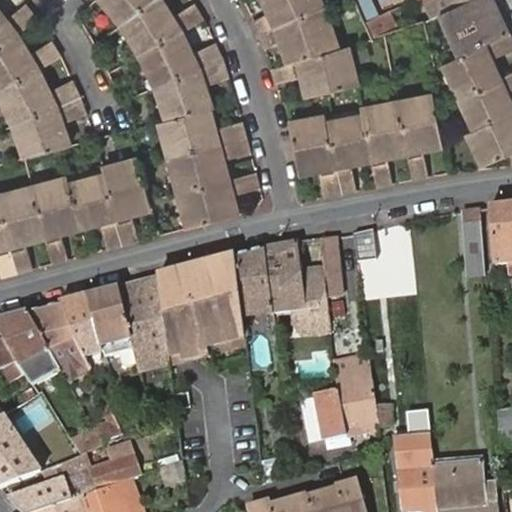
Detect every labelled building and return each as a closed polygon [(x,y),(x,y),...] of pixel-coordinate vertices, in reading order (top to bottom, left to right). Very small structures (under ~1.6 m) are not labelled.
[(0,40),(18,28),(37,15),(25,0),(24,0),(7,14),(1,17),(0,16),(0,9),(2,8),(0,6),(0,40)] [(101,0),(119,26),(126,21),(109,0),(101,0)] [(109,0),(126,21),(153,0),(109,0)] [(161,0),(153,0),(126,21),(144,51),(181,30),(204,18),(194,1),(171,13),(165,18),(161,12),(168,8),(161,0)] [(317,11),(311,0),(269,0),(272,4),(276,2),(278,7),(267,12),(250,20),(257,35),(317,11)] [(272,4),(269,0),(260,0),(267,12),(278,7),(276,2),(272,4)] [(319,0),(311,0),(317,11),(324,9),(319,0)] [(470,0),(434,0),(440,13),(470,0)] [(508,33),(492,0),(470,0),(440,13),(459,55),(508,33)] [(171,13),(168,8),(161,12),(165,18),(171,13)] [(324,9),(317,11),(333,49),(340,47),(324,9)] [(333,49),(317,11),(257,35),(263,49),(280,44),(290,41),(292,47),(289,48),(293,61),(333,49)] [(377,14),(364,20),(371,35),(385,30),(377,14)] [(144,51),(126,21),(119,26),(137,55),(144,51)] [(18,28),(0,40),(0,74),(5,83),(39,65),(61,54),(50,37),(30,48),(24,51),(20,44),(26,40),(18,28)] [(181,30),(144,51),(162,83),(223,57),(214,40),(190,50),(184,52),(181,46),(187,43),(181,30)] [(511,50),(511,42),(508,33),(459,55),(445,61),(459,91),(490,77),(484,64),(490,61),(511,50)] [(24,51),(30,48),(26,40),(20,44),(24,51)] [(290,41),(280,44),(287,64),(293,61),(289,48),(292,47),(290,41)] [(190,50),(187,43),(181,46),(184,52),(190,50)] [(347,45),(340,47),(351,86),(357,84),(347,45)] [(340,47),(333,49),(293,61),(287,64),(268,69),(274,84),(302,76),(309,74),(315,95),(351,86),(340,47)] [(162,83),(144,51),(137,55),(155,86),(162,83)] [(223,57),(162,83),(173,115),(202,108),(209,106),(210,105),(206,92),(200,94),(198,88),(204,86),(229,75),(223,57)] [(490,77),(496,74),(490,61),(484,64),(490,77)] [(5,83),(20,116),(78,93),(71,76),(48,86),(42,89),(39,81),(45,78),(39,65),(5,83)] [(506,95),(511,92),(511,73),(499,80),(493,83),(462,98),(476,130),(509,115),(499,98),(506,95)] [(308,97),(315,95),(309,74),(302,76),(308,97)] [(493,83),(499,80),(496,74),(490,77),(493,83)] [(490,77),(459,91),(462,98),(493,83),(490,77)] [(42,89),(48,86),(45,78),(39,81),(42,89)] [(0,85),(0,90),(13,119),(20,116),(5,83),(0,85)] [(173,115),(162,83),(155,86),(166,117),(171,115),(173,115)] [(206,92),(204,86),(198,88),(200,94),(206,92)] [(20,116),(32,150),(71,140),(66,124),(60,127),(57,121),(64,119),(85,110),(78,93),(20,116)] [(396,100),(397,108),(434,101),(433,93),(396,100)] [(509,115),(511,113),(511,106),(506,95),(499,98),(509,115)] [(363,114),(397,108),(396,100),(362,107),(363,114)] [(406,153),(412,181),(428,178),(423,150),(422,143),(442,140),(434,101),(397,108),(405,145),(406,153)] [(209,106),(202,108),(207,126),(214,124),(209,106)] [(202,108),(173,115),(171,115),(166,117),(176,153),(246,134),(241,117),(214,124),(207,126),(202,108)] [(371,159),(376,187),(392,184),(387,157),(386,149),(405,145),(397,108),(363,114),(370,152),(371,159)] [(511,113),(509,115),(476,130),(492,164),(509,156),(511,154),(511,113)] [(290,128),(326,121),(325,114),(288,121),(290,128)] [(326,121),(338,194),(356,191),(351,163),(350,156),(370,152),(363,114),(326,121)] [(25,151),(32,150),(20,116),(13,119),(25,151)] [(176,153),(166,117),(158,119),(168,155),(176,153)] [(60,127),(66,124),(64,119),(57,121),(60,127)] [(319,169),(324,197),(338,194),(326,121),(290,128),(296,165),(318,162),(319,169)] [(492,164),(476,130),(469,134),(484,168),(492,164)] [(246,134),(176,153),(185,188),(220,178),(215,159),(223,157),(251,149),(246,134)] [(422,143),(423,150),(444,147),(442,140),(422,143)] [(386,149),(387,157),(406,153),(405,145),(386,149)] [(350,156),(351,163),(371,159),(370,152),(350,156)] [(185,188),(176,153),(168,155),(177,190),(185,188)] [(101,166),(103,172),(140,163),(138,157),(101,166)] [(228,176),(223,157),(215,159),(220,178),(228,176)] [(297,173),(319,169),(318,162),(296,165),(297,173)] [(140,163),(103,172),(122,244),(137,239),(131,213),(129,206),(150,200),(140,163)] [(220,178),(185,188),(195,224),(229,214),(224,194),(231,192),(259,184),(255,169),(228,176),(220,178)] [(103,172),(68,182),(77,220),(98,214),(100,221),(107,248),(122,244),(103,172)] [(33,184),(34,191),(68,182),(66,175),(33,184)] [(68,182),(34,191),(44,228),(45,236),(52,263),(68,259),(60,232),(59,225),(77,220),(68,182)] [(33,184),(0,192),(0,199),(34,191),(33,184)] [(195,224),(185,188),(177,190),(187,226),(195,224)] [(0,199),(0,205),(17,272),(33,267),(26,241),(24,234),(44,228),(34,191),(0,199)] [(224,194),(229,214),(236,212),(231,192),(224,194)] [(129,206),(131,213),(151,207),(150,200),(129,206)] [(511,204),(489,206),(491,234),(495,264),(511,262),(511,204)] [(15,275),(17,274),(17,272),(0,205),(0,234),(14,274),(15,275)] [(489,206),(480,208),(482,234),(491,234),(489,206)] [(480,208),(461,210),(465,276),(484,273),(482,234),(480,208)] [(98,214),(77,220),(79,227),(100,221),(98,214)] [(79,227),(77,220),(59,225),(60,232),(79,227)] [(24,234),(26,241),(45,236),(44,228),(24,234)] [(376,269),(371,228),(353,231),(357,270),(376,269)] [(0,274),(1,277),(14,274),(0,234),(0,274)] [(334,235),(319,238),(322,267),(323,269),(326,295),(341,294),(337,268),(334,235)] [(300,278),(299,270),(295,241),(264,247),(272,313),(278,312),(299,308),(302,320),(307,319),(321,317),(321,316),(317,289),(308,290),(306,276),(300,278)] [(264,247),(234,255),(242,318),(272,313),(264,247)] [(157,276),(168,356),(208,346),(227,342),(244,338),(242,318),(234,255),(157,276)] [(323,269),(322,267),(299,270),(300,278),(306,276),(308,290),(317,289),(321,316),(321,317),(328,315),(326,295),(323,269)] [(157,276),(118,287),(129,335),(134,360),(136,369),(168,361),(168,356),(157,276)] [(129,335),(118,287),(86,295),(101,350),(102,353),(117,350),(119,359),(125,363),(134,360),(129,335)] [(86,295),(59,302),(85,359),(101,350),(86,295)] [(59,302),(26,312),(51,357),(57,367),(63,379),(64,381),(89,367),(88,365),(85,359),(59,302)] [(26,312),(0,318),(0,335),(3,340),(14,357),(22,370),(23,371),(51,357),(26,312)] [(229,353),(246,349),(244,338),(227,342),(229,353)] [(0,363),(2,363),(14,357),(3,340),(0,341),(0,363)] [(208,346),(210,358),(229,353),(227,342),(208,346)] [(208,346),(168,356),(168,361),(169,368),(210,358),(208,346)] [(22,370),(14,357),(2,363),(10,377),(22,370)] [(51,357),(23,371),(30,383),(57,367),(51,357)] [(373,405),(368,363),(334,369),(337,387),(340,410),(344,434),(358,432),(357,426),(375,422),(373,405)] [(340,410),(337,387),(316,391),(320,414),(340,410)] [(173,394),(175,410),(189,408),(186,393),(173,394)] [(387,404),(373,405),(375,422),(376,426),(390,424),(387,404)] [(511,407),(493,409),(495,450),(511,449),(511,407)] [(0,416),(0,488),(41,473),(53,468),(13,410),(0,416)] [(323,436),(344,434),(340,410),(320,414),(323,436)] [(90,428),(92,434),(98,444),(121,434),(111,414),(104,416),(106,422),(90,428)] [(429,458),(426,431),(406,434),(408,451),(392,451),(398,511),(421,511),(422,511),(433,511),(430,466),(429,458)] [(92,434),(70,442),(78,458),(86,455),(100,448),(98,444),(92,434)] [(408,451),(406,434),(390,435),(392,451),(408,451)] [(136,457),(130,443),(106,450),(111,465),(136,457)] [(53,468),(41,473),(45,486),(93,471),(86,455),(78,458),(53,468)] [(474,455),(429,458),(430,466),(474,463),(474,455)] [(45,486),(9,498),(23,511),(37,511),(121,485),(143,477),(136,457),(111,465),(93,471),(45,486)] [(474,463),(430,466),(433,511),(493,511),(491,484),(480,484),(479,462),(474,463)] [(184,477),(182,463),(157,472),(162,485),(184,477)] [(511,477),(497,480),(498,492),(511,489),(511,477)] [(366,511),(358,478),(341,483),(343,489),(298,501),(296,494),(283,498),(283,504),(270,508),(269,502),(247,509),(247,511),(366,511)] [(129,511),(121,485),(37,511),(129,511)]
